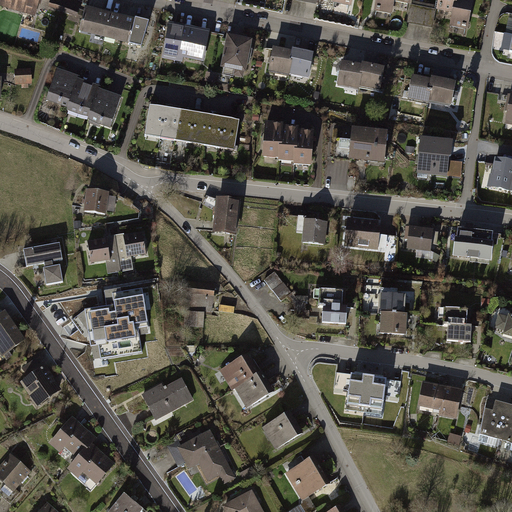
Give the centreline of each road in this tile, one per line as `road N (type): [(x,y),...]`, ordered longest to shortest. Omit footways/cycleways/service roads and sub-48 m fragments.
road 1 (residential): [(483,67),(156,0)]
road 2 (residential): [(147,191),(179,182),(464,213)]
road 3 (residential): [(170,511),(0,281)]
road 4 (residential): [(511,382),(320,348),(291,355)]
road 5 (residential): [(147,191),(213,255),(291,355)]
road 6 (track): [(511,474),(403,437),(331,429)]
road 7 (residential): [(291,355),(373,511)]
road 8 (residential): [(0,122),(93,158),(147,191)]
road 9 (residential): [(464,213),(483,67)]
